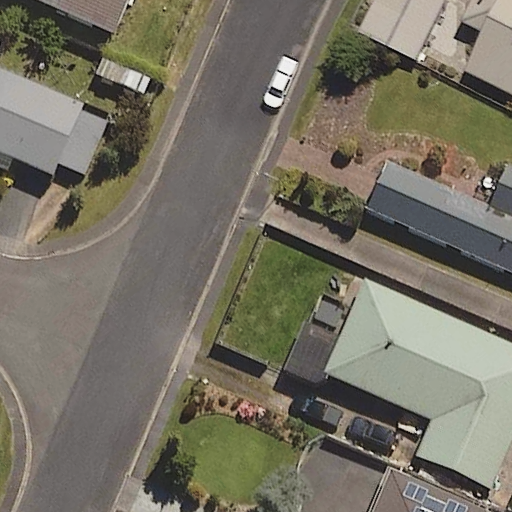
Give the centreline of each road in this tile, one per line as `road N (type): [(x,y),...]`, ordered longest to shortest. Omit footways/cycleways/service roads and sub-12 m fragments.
road 1 (residential): [(293,0),(132,330)]
road 2 (residential): [(132,330),(60,511)]
road 3 (residential): [(0,285),(132,330)]
